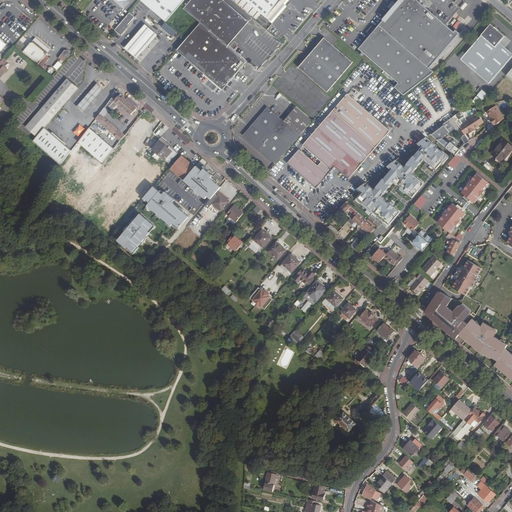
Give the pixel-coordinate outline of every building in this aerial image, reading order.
[(138,0),(165,23),(184,0),(138,0)] [(249,22),(223,0),(191,0),(184,9),(201,23),(227,46),(249,22)] [(261,14),(245,0),(236,0),(235,1),(257,19),(261,14)] [(281,0),(245,0),(261,14),(266,18),(277,6),(281,0)] [(392,11),(378,26),(429,69),(459,35),(456,32),(454,34),(426,8),(423,6),(416,0),(401,0),(397,5),(393,2),(391,5),(388,7),(392,11)] [(283,11),(277,6),(266,18),(273,23),(283,11)] [(134,17),(130,13),(115,30),(120,35),(125,29),(125,28),(134,17)] [(172,37),(177,32),(167,22),(162,27),(172,37)] [(227,46),(201,23),(186,40),(177,50),(223,90),(246,62),(227,46)] [(158,35),(145,24),(131,39),(124,48),(137,59),(144,50),(158,35)] [(505,36),(490,24),(481,35),(461,59),(489,84),(511,57),(511,53),(505,47),(499,42),(505,36)] [(433,74),(429,69),(378,26),(375,30),(372,27),(369,29),(367,32),(370,35),(358,48),(398,83),(394,87),(404,96),(433,74)] [(511,41),(505,36),(499,42),(505,47),(511,41)] [(353,62),(324,37),(299,68),(327,92),(353,62)] [(36,38),(33,41),(48,53),(50,50),(36,38)] [(33,41),(23,53),(39,65),(39,64),(46,69),(48,67),(44,64),(49,58),(46,55),(48,53),(33,41)] [(67,49),(59,57),(61,60),(54,66),(57,69),(72,54),(67,49)] [(223,90),(204,73),(203,75),(222,91),(223,90)] [(67,79),(26,127),(37,136),(78,88),(71,83),(67,79)] [(104,89),(97,84),(77,107),(84,112),(104,89)] [(478,106),(487,95),(481,90),(471,101),(478,106)] [(137,108),(117,91),(104,108),(108,111),(110,113),(119,104),(131,115),(137,108)] [(390,131),(347,94),(303,145),(322,162),(318,166),(299,150),(287,163),(316,188),(335,167),(349,179),(390,131)] [(505,119),(496,106),(487,111),(491,118),(490,119),(494,125),(505,119)] [(284,121),(268,107),(243,136),(275,163),(300,135),(312,121),(296,107),(284,121)] [(121,141),(125,135),(104,117),(108,111),(104,108),(100,114),(95,119),(121,141)] [(110,114),(108,116),(121,128),(124,126),(110,114)] [(457,116),(454,118),(461,128),(465,135),(468,133),(463,125),(457,116)] [(475,120),(473,118),(463,125),(468,133),(469,135),(474,132),(473,131),(475,129),(479,127),(479,126),(484,123),(480,117),(475,120)] [(454,118),(450,122),(452,125),(455,129),(456,131),(461,128),(454,118)] [(132,132),(142,138),(150,126),(140,119),(132,132)] [(450,122),(431,135),(439,141),(450,133),(450,132),(448,129),(452,125),(450,122)] [(79,136),(86,129),(81,124),(74,132),(79,136)] [(82,146),(102,163),(114,149),(89,127),(78,142),(82,146)] [(71,151),(45,128),(33,141),(61,164),(71,151)] [(126,134),(99,174),(104,177),(101,181),(107,185),(134,146),(131,144),(134,139),(126,134)] [(385,221),(390,226),(394,220),(393,219),(399,212),(395,208),(396,208),(390,202),(389,203),(385,200),(386,199),(382,195),(384,193),(385,194),(393,185),(392,184),(394,182),(398,185),(399,184),(403,188),(402,189),(408,194),(409,193),(414,198),(419,192),(418,192),(424,185),(414,176),(415,175),(411,171),(413,169),(414,170),(418,166),(425,172),(432,164),(437,169),(442,163),(443,165),(449,158),(436,146),(436,145),(428,137),(359,187),(364,191),(358,197),(362,202),(374,213),(375,212),(379,216),(378,217),(384,222),(385,221)] [(178,153),(161,138),(152,149),(156,152),(153,156),(157,160),(161,156),(169,163),(178,153)] [(511,149),(511,146),(504,139),(492,154),(497,158),(498,156),(503,160),(511,149)] [(72,150),(76,153),(82,146),(78,142),(72,150)] [(448,149),(456,155),(459,151),(451,145),(448,149)] [(456,155),(448,164),(454,169),(462,160),(456,155)] [(195,166),(184,156),(173,169),(184,179),(195,166)] [(62,168),(97,195),(105,185),(70,158),(62,168)] [(203,172),(195,166),(184,179),(207,197),(217,184),(210,178),(213,174),(206,168),(203,172)] [(490,184),(477,173),(461,192),(475,203),(490,184)] [(178,207),(171,201),(174,198),(165,190),(163,193),(153,186),(144,198),(149,202),(147,204),(171,225),(174,222),(180,228),(191,216),(178,207)] [(230,200),(218,190),(212,198),(210,200),(206,205),(210,207),(213,202),(222,210),(230,200)] [(428,200),(422,195),(414,204),(420,209),(428,200)] [(345,213),(348,210),(354,215),(356,213),(357,212),(351,207),(346,202),(340,209),(345,213)] [(467,214),(453,203),(437,223),(448,231),(451,233),(467,214)] [(244,213),(234,205),(227,214),(230,217),(228,220),(234,225),(236,222),(244,213)] [(374,228),(356,213),(354,215),(351,219),(353,221),(366,232),(367,230),(370,233),(374,228)] [(154,225),(141,214),(118,240),(127,248),(128,247),(133,251),(150,232),(149,231),(154,225)] [(420,223),(410,215),(404,223),(413,231),(420,223)] [(331,225),(329,227),(337,233),(339,231),(331,225)] [(271,237),(262,230),(254,240),(263,247),(271,237)] [(433,239),(422,231),(412,242),(423,251),(433,239)] [(243,243),(234,235),(227,243),(236,251),(243,243)] [(456,238),(455,237),(454,241),(453,240),(447,253),(454,256),(460,243),(461,242),(456,238)] [(286,250),(277,242),(269,252),(278,260),(286,250)] [(379,248),(372,257),(380,263),(384,257),(387,253),(384,251),(383,252),(379,248)] [(400,257),(391,249),(387,253),(384,257),(394,265),(394,264),(397,266),(403,258),(401,256),(400,257)] [(300,262),(291,254),(283,264),(292,272),(300,262)] [(442,263),(434,256),(430,260),(423,269),(431,276),(439,267),(442,263)] [(457,279),(452,287),(466,295),(470,287),(472,288),(478,278),(476,277),(481,268),(468,260),(463,269),(461,268),(455,278),(457,279)] [(283,264),(281,267),(290,275),(292,272),(283,264)] [(309,274),(303,269),(294,278),(299,282),(301,280),(306,284),(313,277),(312,277),(315,274),(311,271),(309,274)] [(429,281),(421,274),(416,278),(417,279),(410,287),(410,288),(418,294),(420,292),(423,289),(429,281)] [(306,284),(309,286),(315,279),(313,277),(306,284)] [(416,278),(415,277),(408,285),(410,287),(417,279),(416,278)] [(317,281),(304,296),(314,305),(327,289),(317,281)] [(251,296),(265,308),(274,298),(259,286),(251,296)] [(344,298),(334,290),(323,303),(333,311),(344,298)] [(436,290),(421,312),(452,337),(456,333),(470,318),(465,314),(470,309),(460,300),(451,309),(445,303),(449,297),(436,290)] [(357,310),(348,303),(341,311),(343,312),(349,317),(350,318),(357,310)] [(487,308),(485,312),(492,316),(494,312),(487,308)] [(367,309),(360,317),(371,327),(378,319),(374,316),(376,315),(371,311),(370,312),(367,309)] [(495,360),(504,347),(506,343),(492,335),(496,328),(481,321),(479,325),(470,318),(456,333),(478,351),(488,358),(488,356),(495,360)] [(275,321),(271,319),(267,324),(270,327),(275,321)] [(384,323),(378,331),(389,340),(395,332),(384,323)] [(296,345),(303,336),(296,330),(289,339),(296,345)] [(511,381),(511,354),(504,347),(498,356),(495,360),(492,364),(511,381)] [(374,355),(365,348),(356,358),(365,366),(374,355)] [(314,358),(318,361),(324,354),(320,351),(314,358)] [(409,359),(418,367),(425,358),(416,351),(409,359)] [(438,369),(430,379),(433,381),(434,380),(442,387),(449,379),(441,372),(438,369)] [(403,377),(399,381),(406,387),(410,383),(403,377)] [(382,390),(365,408),(380,422),(387,415),(385,408),(383,410),(378,405),(384,398),(382,390)] [(427,409),(432,413),(437,407),(439,409),(444,404),(443,399),(439,395),(435,399),(427,409)] [(464,420),(472,410),(460,399),(451,409),(464,420)] [(412,403),(403,413),(411,420),(420,410),(412,403)] [(474,427),(485,415),(481,411),(480,413),(475,408),(453,433),(460,439),(472,425),(474,427)] [(356,424),(344,412),(336,420),(349,432),(356,424)] [(484,424),(493,431),(500,423),(491,416),(484,424)] [(431,440),(442,427),(433,419),(422,431),(431,440)] [(495,433),(504,441),(511,432),(502,424),(495,433)] [(477,440),(484,432),(479,428),(472,436),(477,440)] [(404,448),(412,456),(419,448),(411,441),(404,448)] [(465,445),(462,441),(453,451),(457,454),(465,445)] [(409,472),(411,469),(409,467),(413,462),(406,456),(400,464),(409,472)] [(426,457),(418,467),(421,469),(425,464),(429,460),(426,457)] [(457,461),(454,458),(451,462),(444,469),(445,470),(448,472),(457,461)] [(451,462),(449,460),(442,468),(444,469),(451,462)] [(423,471),(432,479),(434,477),(425,469),(423,471)] [(438,484),(448,472),(445,470),(435,481),(438,484)] [(472,473),(468,470),(464,474),(471,481),(474,478),(475,479),(477,477),(472,473)] [(384,476),(392,484),(396,479),(387,471),(383,475),(384,476)] [(277,475),(268,473),(265,487),(264,490),(273,492),(274,489),(277,475)] [(384,493),(392,484),(384,476),(376,486),(384,493)] [(409,483),(411,481),(405,476),(397,485),(407,493),(412,486),(409,483)] [(482,482),(480,484),(484,488),(481,491),(483,494),(481,496),(488,502),(495,494),(488,488),(488,487),(482,482)] [(368,488),(365,493),(364,492),(362,495),(371,500),(373,497),(378,499),(379,497),(374,494),(376,490),(368,484),(366,487),(368,488)] [(324,494),(325,487),(316,485),(313,498),(324,501),(325,495),(324,494)] [(454,491),(450,495),(456,499),(464,506),(467,502),(454,491)] [(427,497),(424,494),(420,499),(416,504),(419,507),(427,497)] [(456,499),(450,495),(446,500),(451,504),(456,499)] [(476,511),(483,505),(475,498),(468,505),(473,509),(472,509),(475,511),(476,511)] [(318,505),(319,502),(314,501),(311,511),(310,511),(309,511),(320,511),(322,506),(318,505)] [(371,502),(368,511),(386,511),(385,510),(383,510),(384,508),(371,502)]
